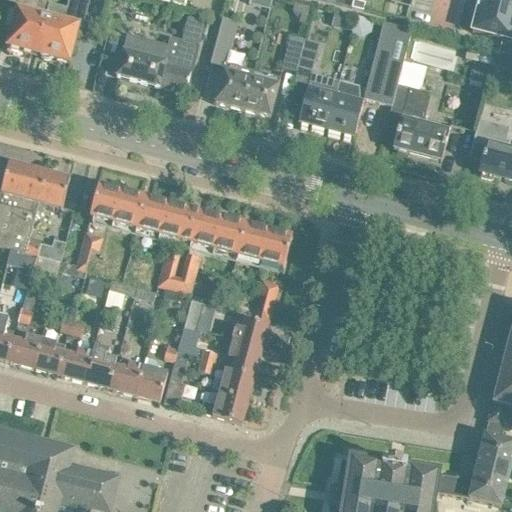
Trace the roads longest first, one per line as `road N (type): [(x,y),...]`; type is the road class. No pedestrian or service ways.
road 1 (tertiary): [(355,198),(0,105)]
road 2 (residential): [(300,400),(456,426),(508,240)]
road 3 (residential): [(279,457),(0,384)]
road 4 (residential): [(300,400),(355,198)]
road 5 (tertiary): [(508,240),(355,198)]
